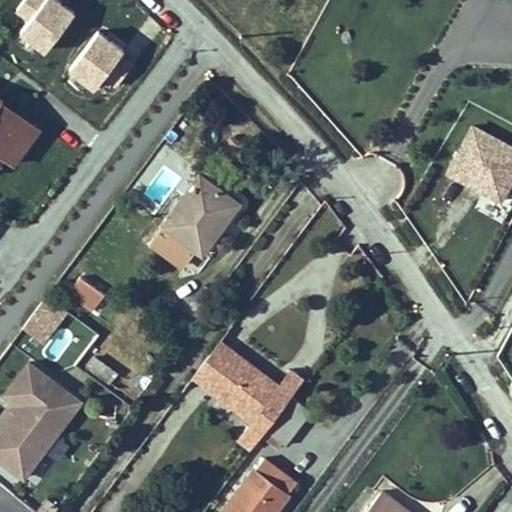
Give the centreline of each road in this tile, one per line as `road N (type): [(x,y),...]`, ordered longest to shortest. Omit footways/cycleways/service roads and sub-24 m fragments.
road 1 (unclassified): [(511,419),(396,247),(177,0)]
road 2 (unknown): [(213,37),(192,79),(0,333)]
road 3 (unknown): [(376,224),(454,93),(480,69),(511,59)]
